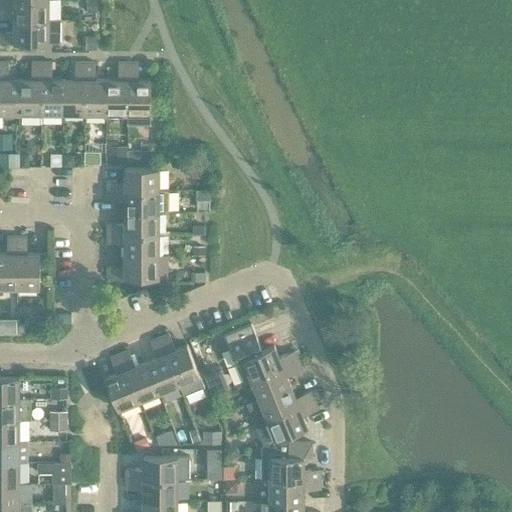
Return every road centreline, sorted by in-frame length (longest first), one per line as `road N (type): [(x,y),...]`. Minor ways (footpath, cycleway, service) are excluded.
road 1 (residential): [(342,511),(339,423),(282,280),(255,280),(88,354)]
road 2 (track): [(511,406),(402,283),(370,278),(293,302)]
road 3 (residential): [(88,354),(85,218)]
